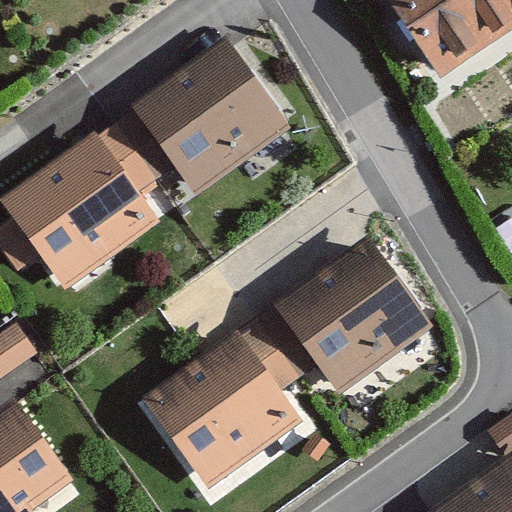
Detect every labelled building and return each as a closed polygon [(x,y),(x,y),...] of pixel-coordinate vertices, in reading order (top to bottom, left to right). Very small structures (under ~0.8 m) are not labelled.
[(511,12),(511,0),(391,0),(437,65),(511,12)] [(283,123),(220,37),(91,131),(136,193),(171,167),(189,192),(283,123)] [(0,203),(59,285),(153,217),(136,193),(91,131),(0,196),(0,203)] [(429,321),(367,234),(234,328),(278,389),(316,363),(334,388),(429,321)] [(0,383),(36,359),(12,324),(0,331),(0,383)] [(203,481),(296,415),(278,389),(234,328),(141,394),(203,481)] [(0,511),(36,511),(74,485),(13,398),(0,407),(0,511)] [(511,511),(511,442),(415,511),(511,511)]
